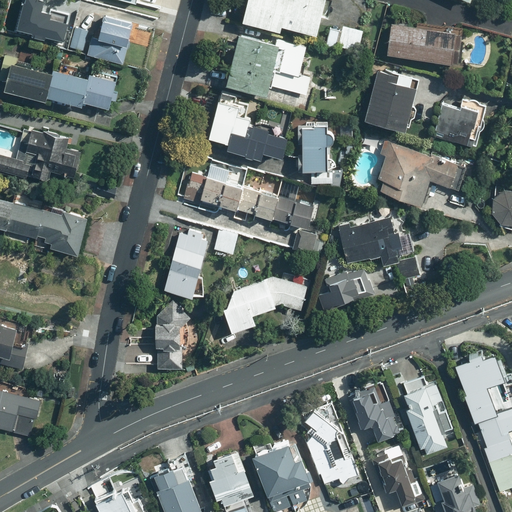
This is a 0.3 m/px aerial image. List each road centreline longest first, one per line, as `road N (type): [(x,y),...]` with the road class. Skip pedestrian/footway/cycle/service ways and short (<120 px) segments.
road 1 (residential): [(98,441),(109,324),(193,0)]
road 2 (secondary): [(98,441),(511,284)]
